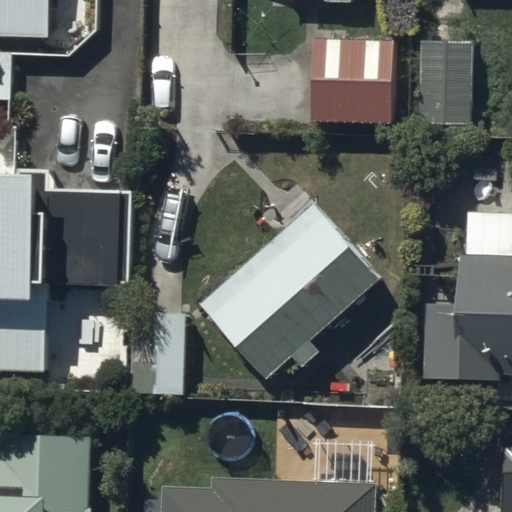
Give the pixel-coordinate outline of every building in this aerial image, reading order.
[(0,0),(0,36),(53,36),(53,0),(0,0)] [(399,41),(316,40),(315,124),(398,125),(399,41)] [(474,42),(422,42),(422,127),(474,127),(474,42)] [(20,126),(0,125),(0,371),(48,372),(50,285),(134,287),(136,191),(55,189),(55,171),(19,170),(20,126)] [(315,205),(206,305),(203,307),(272,382),(297,358),(307,369),(324,353),(315,344),(384,280),(315,205)] [(511,212),(470,212),(470,255),(463,255),(463,306),(427,306),(426,382),(505,383),(505,378),(511,377),(511,212)] [(189,315),(137,314),(137,395),(189,394),(189,315)] [(1,453),(0,453),(0,511),(92,511),(94,438),(1,436),(1,453)] [(511,511),(511,448),(504,448),(503,497),(508,497),(508,511),(511,511)] [(211,488),(165,488),(164,511),(378,511),(379,486),(319,486),(319,479),(211,479),(211,488)]
